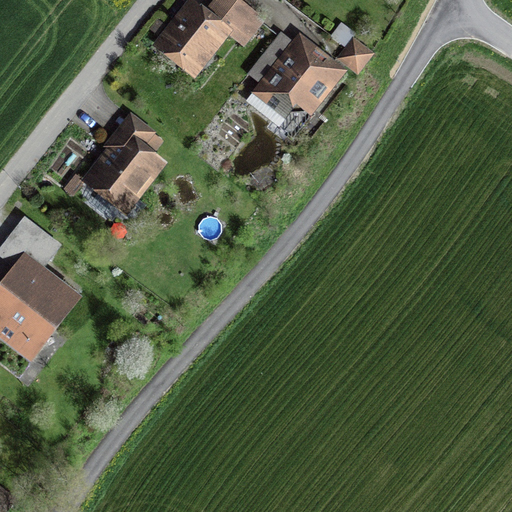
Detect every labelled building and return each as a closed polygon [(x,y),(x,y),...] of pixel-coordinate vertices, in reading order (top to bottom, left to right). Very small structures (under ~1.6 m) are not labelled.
[(195,5),(163,47),(195,72),(224,36),(242,49),(262,23),(232,0),(221,0),(210,16),(195,5)] [(352,79),(301,39),(254,99),(289,126),(300,112),(316,125),(352,79)] [(377,63),(355,48),(341,68),(363,83),(377,63)] [(136,123),(90,183),(125,209),(162,161),(148,151),(157,139),(136,123)] [(58,246),(28,224),(4,255),(21,268),(0,295),(0,317),(37,346),(68,305),(33,278),(58,246)]
